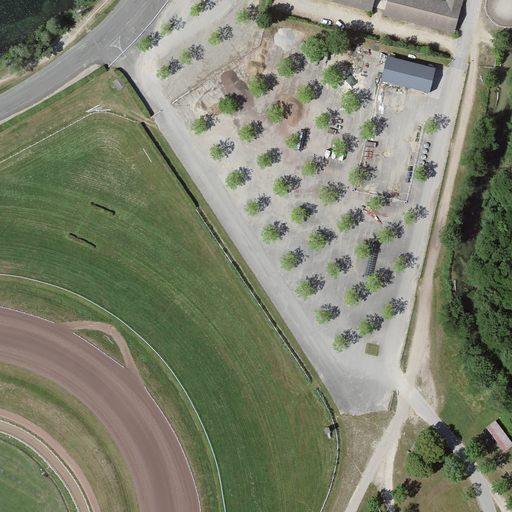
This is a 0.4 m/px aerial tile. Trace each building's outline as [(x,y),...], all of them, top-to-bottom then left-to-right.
[(321,0),(372,13),(374,0),(321,0)] [(449,0),(448,4),(433,0),(389,0),(385,17),(456,35),(465,0),(449,0)] [(390,55),(385,81),(435,91),(440,65),(390,55)] [(511,441),(496,420),(486,427),(505,453),(511,447),(511,441)] [(420,445),(414,441),(408,451),(413,455),(420,445)]
